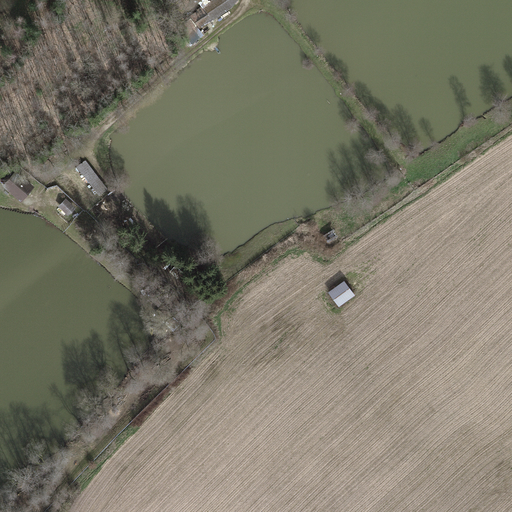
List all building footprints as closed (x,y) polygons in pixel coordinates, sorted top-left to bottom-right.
[(211,0),(176,27),(191,46),(205,35),(200,28),(236,0),(211,0)] [(108,189),(85,160),(77,167),(99,195),(108,189)] [(16,171),(3,186),(21,202),(34,187),(16,171)] [(65,199),(58,206),(68,215),(75,208),(65,199)] [(345,283),(331,294),(338,304),(353,293),(345,283)]
